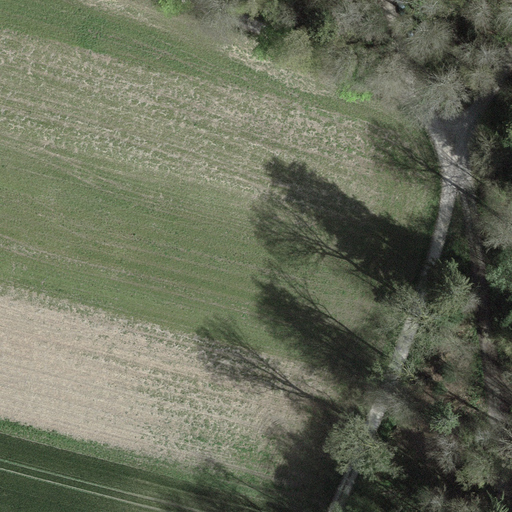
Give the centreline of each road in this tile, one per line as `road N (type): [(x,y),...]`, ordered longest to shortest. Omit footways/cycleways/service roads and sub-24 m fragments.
road 1 (track): [(459,147),(432,253),(314,511)]
road 2 (track): [(498,511),(490,378),(459,147)]
road 3 (track): [(171,0),(415,97),(459,147)]
road 4 (track): [(459,147),(395,0)]
